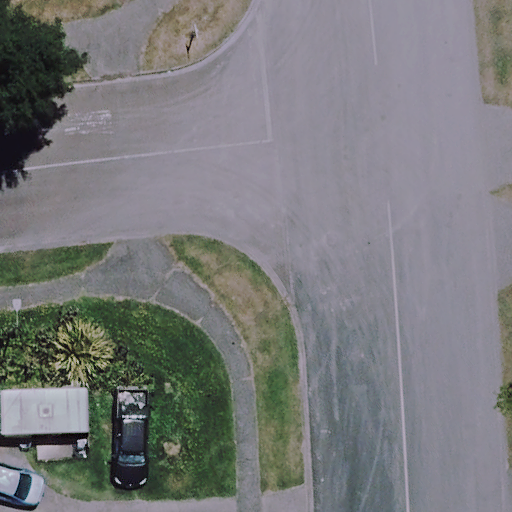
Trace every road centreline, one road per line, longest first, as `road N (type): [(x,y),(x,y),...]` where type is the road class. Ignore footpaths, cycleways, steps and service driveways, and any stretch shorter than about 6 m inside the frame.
road 1 (residential): [(380,130),(0,174)]
road 2 (residential): [(401,511),(380,130)]
road 3 (residential): [(380,130),(364,0)]
